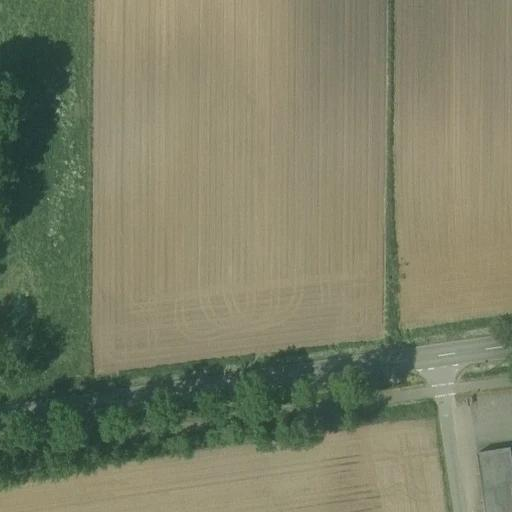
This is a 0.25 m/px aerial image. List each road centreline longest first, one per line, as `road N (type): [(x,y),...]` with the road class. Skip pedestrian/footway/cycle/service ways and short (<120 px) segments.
road 1 (tertiary): [(0,420),(438,360)]
road 2 (unclassified): [(438,360),(461,511)]
